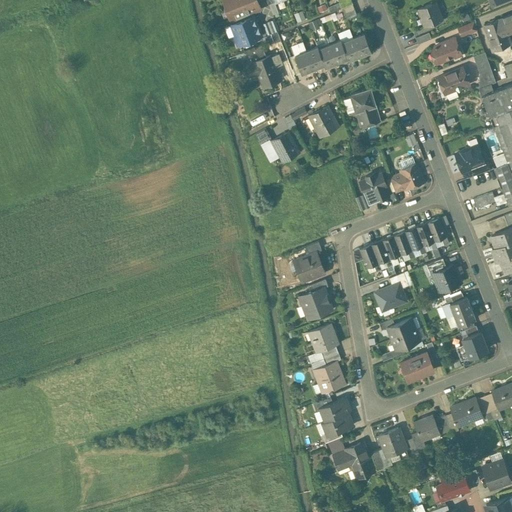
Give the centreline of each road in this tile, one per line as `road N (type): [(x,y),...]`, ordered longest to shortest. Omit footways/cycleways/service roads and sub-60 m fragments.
road 1 (residential): [(511,358),(372,413),(341,233),(448,192)]
road 2 (residential): [(448,192),(374,0)]
road 3 (residential): [(511,350),(448,192)]
